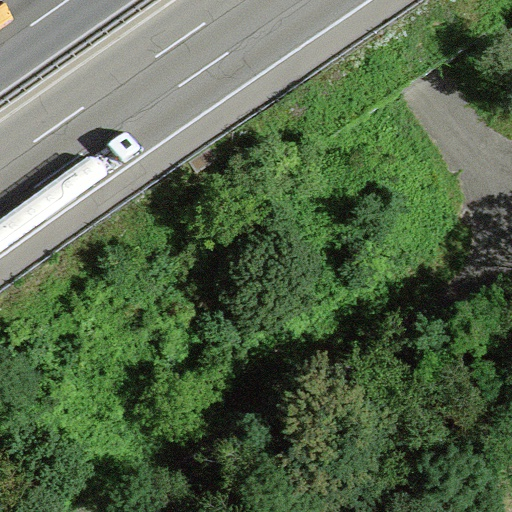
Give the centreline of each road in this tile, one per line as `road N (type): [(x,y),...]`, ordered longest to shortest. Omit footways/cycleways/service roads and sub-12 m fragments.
road 1 (track): [(511,248),(481,290),(225,432),(135,511)]
road 2 (motorway): [(0,189),(272,0)]
road 3 (unclassified): [(511,173),(466,140),(366,0)]
